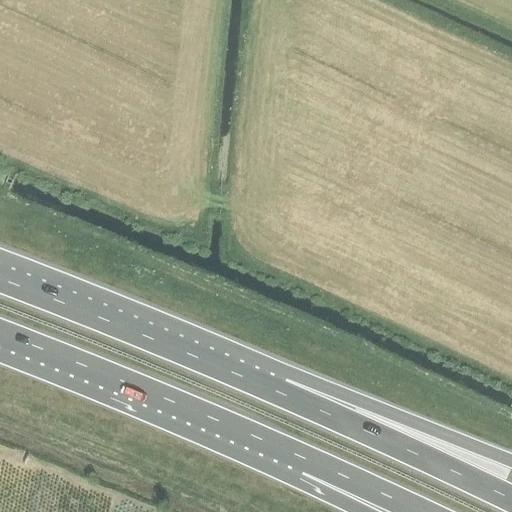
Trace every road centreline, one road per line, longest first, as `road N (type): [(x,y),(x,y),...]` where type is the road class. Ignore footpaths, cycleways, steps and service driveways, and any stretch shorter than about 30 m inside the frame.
road 1 (trunk): [(0,333),(306,460)]
road 2 (trunk): [(279,393),(0,280)]
road 3 (trunk): [(511,500),(279,393)]
road 4 (trunk): [(511,462),(362,403),(279,393)]
road 5 (trunk): [(306,460),(416,511)]
